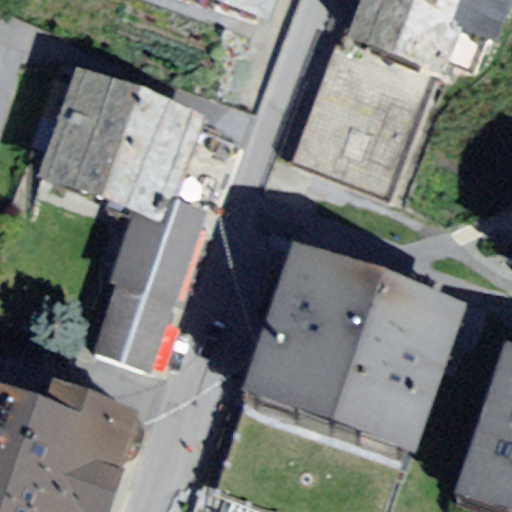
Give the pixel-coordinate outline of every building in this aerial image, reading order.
[(253,0),(189,0),(247,19),(253,0)] [(466,0),(379,0),(358,59),(435,87),(466,0)] [(432,95),(340,62),(302,164),(394,198),(432,95)] [(193,110),(88,78),(58,174),(164,208),(193,110)] [(162,355),(206,221),(164,208),(120,341),(162,355)] [(393,441),(434,320),(278,267),(236,388),(393,441)] [(480,511),(511,511),(511,376),(485,369),(445,502),(480,511)] [(65,511),(87,455),(0,423),(0,511),(65,511)]
